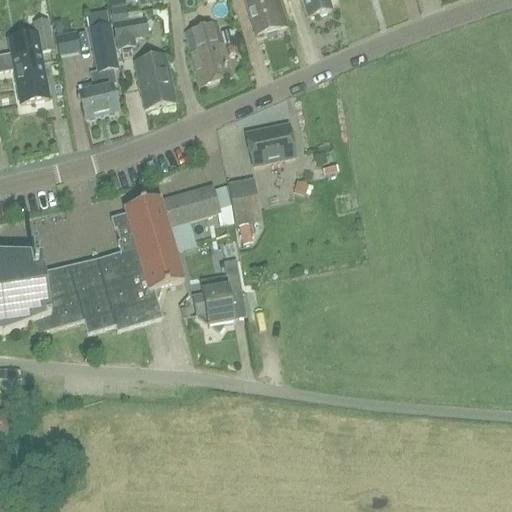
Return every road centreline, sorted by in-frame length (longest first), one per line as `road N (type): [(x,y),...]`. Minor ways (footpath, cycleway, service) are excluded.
road 1 (unclassified): [(0,188),(153,143),(361,52),(506,0)]
road 2 (unclassified): [(511,417),(0,364)]
